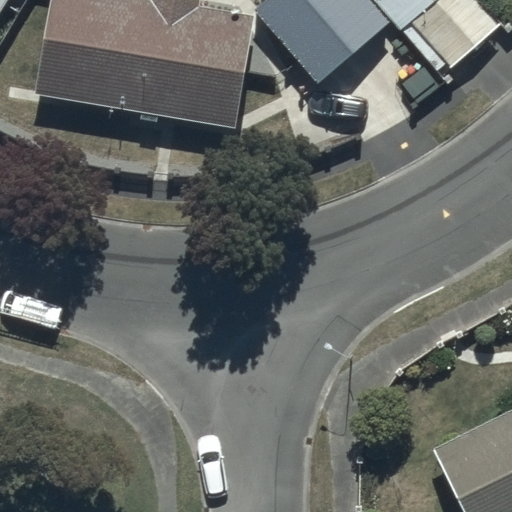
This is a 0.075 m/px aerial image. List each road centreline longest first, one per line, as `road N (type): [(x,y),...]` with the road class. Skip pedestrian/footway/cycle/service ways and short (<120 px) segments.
road 1 (residential): [(511,166),(480,193),(371,253),(256,292)]
road 2 (residential): [(256,292),(162,296),(65,281),(0,258)]
road 3 (residential): [(256,292),(262,511)]
